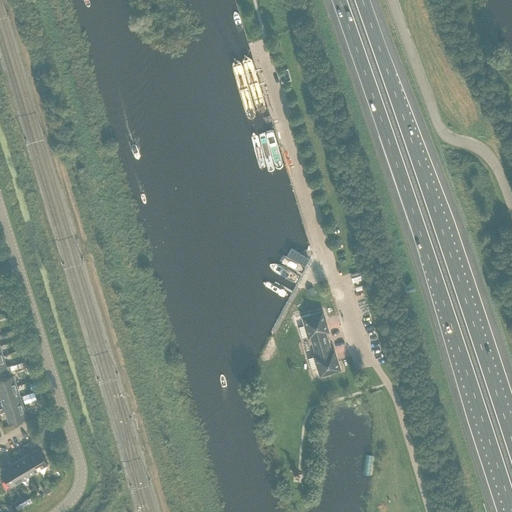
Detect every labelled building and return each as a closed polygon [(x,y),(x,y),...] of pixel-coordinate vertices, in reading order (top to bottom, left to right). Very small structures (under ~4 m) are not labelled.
[(328,331),(322,312),(310,315),(310,314),(301,316),(304,325),(305,324),(309,337),(311,336),(317,355),(315,356),(318,368),(317,369),(319,377),(328,374),(327,373),(340,369),(334,350),(331,351),(327,336),(325,332),(328,331)] [(9,315),(11,322),(17,320),(15,313),(9,315)] [(21,362),(6,367),(8,371),(23,367),(21,362)] [(0,390),(16,385),(13,375),(0,379),(0,390)] [(0,396),(1,401),(19,395),(16,385),(0,390),(0,396)] [(26,400),(37,396),(35,389),(24,392),(26,400)] [(5,413),(23,407),(19,395),(1,401),(5,413)] [(23,407),(5,413),(8,422),(26,417),(23,407)] [(28,454),(38,470),(47,464),(38,448),(28,454)] [(29,475),(38,470),(28,454),(19,459),(29,475)] [(19,481),(29,475),(19,459),(10,465),(19,481)] [(10,487),(19,481),(10,465),(0,470),(10,487)] [(47,486),(42,489),(44,492),(45,494),(50,491),(49,489),(47,486)]
